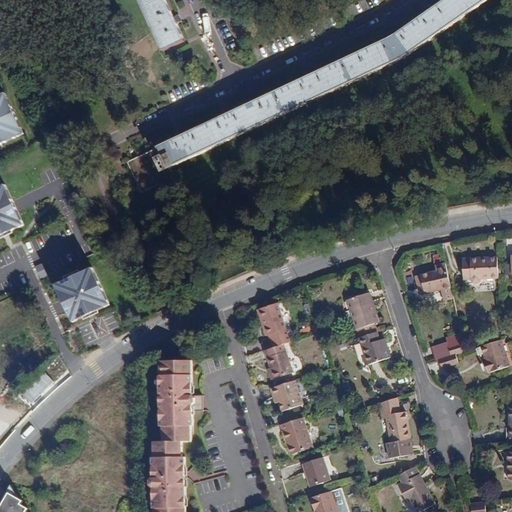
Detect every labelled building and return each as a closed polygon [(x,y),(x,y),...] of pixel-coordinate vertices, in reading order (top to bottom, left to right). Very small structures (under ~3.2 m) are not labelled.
[(141,193),(172,179),(167,168),(404,58),(487,0),(445,0),(393,37),(126,162),(138,186),(136,187),(138,192),(140,191),(141,193)] [(140,0),(164,51),(185,41),(165,0),(140,0)] [(5,99),(2,94),(0,95),(0,144),(21,134),(19,129),(24,127),(10,97),(5,99)] [(2,192),(0,188),(0,187),(0,236),(2,235),(0,232),(5,230),(7,233),(19,228),(17,223),(21,221),(7,190),(2,192)] [(480,282),(481,278),(498,277),(497,257),(470,258),(471,279),(473,282),(476,283),(480,282)] [(34,267),(39,278),(46,275),(41,264),(34,267)] [(424,293),(450,287),(445,264),(435,266),(436,271),(420,275),(423,288),(424,293)] [(106,300),(91,268),(54,285),(69,317),(73,315),(75,320),(87,314),(85,310),(90,308),(92,312),(103,307),(101,302),(106,300)] [(356,317),(352,319),(359,338),(377,332),(374,324),(379,322),(369,293),(351,299),(356,317)] [(351,299),(346,300),(352,319),(356,317),(351,299)] [(272,348),(284,344),(290,342),(277,304),(259,309),(265,327),(263,328),(266,336),(268,336),(272,348)] [(0,351),(25,341),(13,313),(0,318),(0,351)] [(95,328),(103,327),(102,318),(94,319),(95,328)] [(380,340),(377,332),(359,338),(365,355),(368,365),(390,358),(384,339),(380,340)] [(487,373),(509,366),(501,340),(481,346),(485,360),(483,361),(487,373)] [(455,355),(465,352),(463,342),(448,347),(451,356),(455,355)] [(271,381),(293,374),(284,344),(272,348),(265,351),(272,371),(268,372),(271,381)] [(455,355),(451,356),(439,360),(441,368),(457,363),(455,355)] [(154,511),(185,511),(185,479),(182,479),(182,473),(185,473),(185,458),(182,458),(183,442),(191,442),(191,427),(193,426),(193,413),(200,413),(199,397),(193,397),(192,363),(187,363),(188,356),(181,356),(180,363),(163,363),(163,377),(161,377),(162,426),(165,427),(165,443),(154,442),(154,459),(152,459),(152,473),(149,473),(149,488),(152,488),(152,511),(155,510),(154,511)] [(278,386),(270,388),(273,397),(276,396),(279,403),(282,412),(303,406),(295,381),(278,386)] [(399,413),(397,398),(379,403),(381,415),(386,415),(386,418),(391,442),(410,439),(405,412),(399,413)] [(295,454),(312,448),(303,418),(281,425),(288,446),(291,445),(295,454)] [(311,487),(331,480),(323,459),(305,465),(311,487)] [(420,511),(435,504),(415,467),(398,475),(402,482),(398,485),(407,502),(411,500),(417,511),(420,511)] [(18,491),(13,483),(9,489),(15,492),(16,493),(18,491)] [(15,492),(9,489),(5,496),(7,498),(10,500),(15,492)] [(0,511),(30,511),(26,509),(27,506),(20,501),(22,497),(16,493),(15,492),(10,500),(7,498),(4,503),(1,501),(0,503),(0,511)] [(337,511),(331,492),(312,499),(316,511),(337,511)] [(485,502),(471,503),(471,511),(486,511),(485,506),(485,502)]
